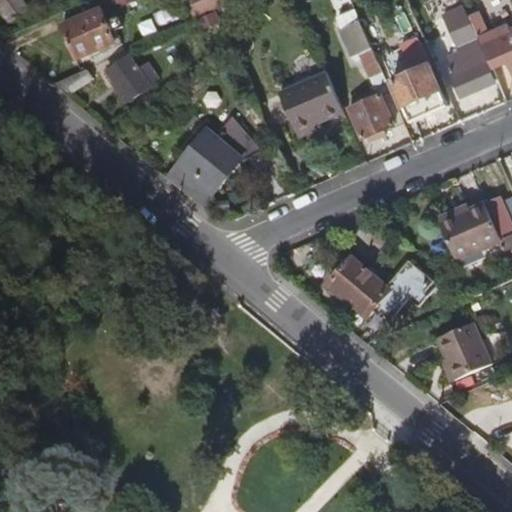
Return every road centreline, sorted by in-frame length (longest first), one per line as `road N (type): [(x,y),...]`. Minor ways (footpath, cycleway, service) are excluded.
road 1 (residential): [(226,258),(511,496)]
road 2 (residential): [(226,258),(511,135)]
road 3 (residential): [(0,70),(226,258)]
